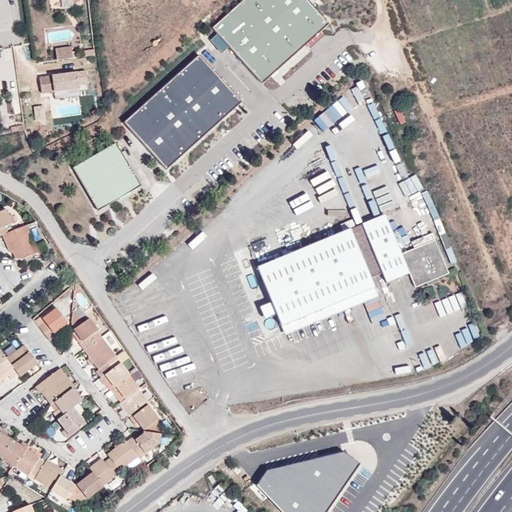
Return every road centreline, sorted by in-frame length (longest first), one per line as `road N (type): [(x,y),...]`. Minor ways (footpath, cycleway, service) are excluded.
road 1 (unclassified): [(86,272),(341,40)]
road 2 (secondary): [(511,345),(444,385),(285,420),(207,451)]
road 3 (residential): [(0,411),(76,460),(126,427),(69,356),(57,365)]
road 4 (unclassified): [(207,451),(86,272)]
road 5 (unknown): [(444,385),(353,511)]
road 6 (unknown): [(266,380),(219,269),(197,246)]
road 7 (unclassified): [(86,272),(36,198),(0,176)]
